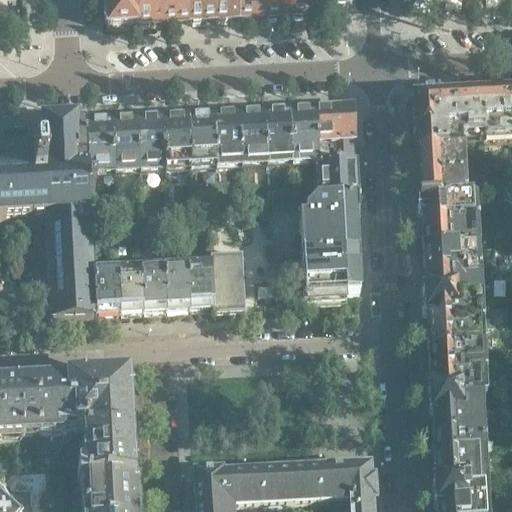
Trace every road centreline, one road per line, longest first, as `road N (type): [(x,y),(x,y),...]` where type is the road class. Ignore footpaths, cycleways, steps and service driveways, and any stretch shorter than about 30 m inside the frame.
road 1 (unclassified): [(68,87),(375,70)]
road 2 (residential): [(393,342),(375,70)]
road 3 (residential): [(158,352),(393,342)]
road 4 (residential): [(393,342),(400,511)]
road 5 (residential): [(166,511),(158,352)]
road 6 (residential): [(0,362),(158,352)]
road 7 (unclassified): [(375,70),(511,62)]
